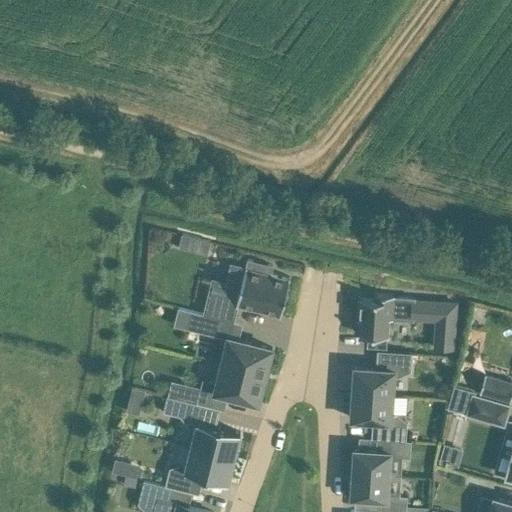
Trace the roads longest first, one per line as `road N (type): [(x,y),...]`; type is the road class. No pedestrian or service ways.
road 1 (track): [(0,94),(297,170),(313,163),(437,0)]
road 2 (residential): [(243,511),(280,399),(307,374)]
road 3 (residential): [(332,511),(326,403),(307,374)]
